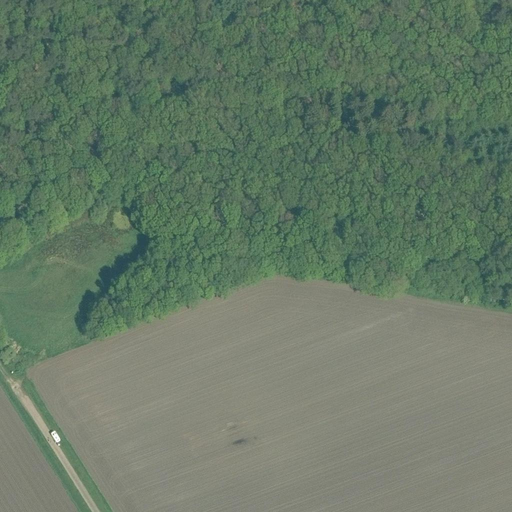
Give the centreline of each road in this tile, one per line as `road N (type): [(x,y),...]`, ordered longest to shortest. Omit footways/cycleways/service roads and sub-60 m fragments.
road 1 (track): [(510,0),(461,64),(441,75),(346,93),(203,148),(111,169),(0,223)]
road 2 (unclassified): [(94,511),(16,386)]
